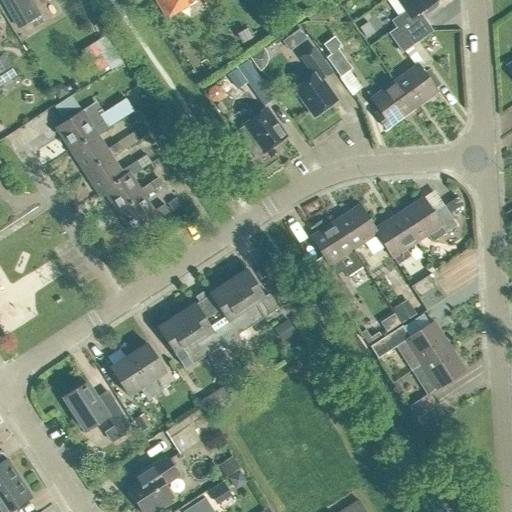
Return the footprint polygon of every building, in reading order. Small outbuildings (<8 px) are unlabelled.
[(0,0),(0,1),(16,29),(40,15),(31,0),(0,0)] [(155,0),(166,18),(196,0),(155,0)] [(396,0),(404,11),(390,20),(395,27),(396,27),(399,25),(403,31),(412,44),(416,42),(432,31),(418,11),(419,11),(421,13),(425,14),(435,7),(436,3),(434,0),(396,0)] [(395,27),(387,33),(401,52),(403,51),(412,44),(403,31),(399,25),(396,27),(395,27)] [(104,37),(93,44),(107,67),(118,60),(104,37)] [(350,69),(336,50),(340,47),(333,37),(322,45),(329,55),(325,58),(324,56),(322,57),(338,78),(338,77),(351,94),(360,88),(348,71),(350,69)] [(414,66),(393,81),(413,109),(436,92),(433,88),(439,84),(428,69),(422,73),(420,69),(431,61),(416,42),(412,44),(403,51),(414,66)] [(332,73),(314,47),(299,58),(311,75),(291,89),(313,119),(338,101),(323,79),(332,73)] [(249,58),(259,72),(263,67),(266,63),(266,59),(266,54),(262,48),(249,58)] [(56,101),(103,70),(90,50),(43,81),(56,101)] [(238,73),(262,106),(273,98),(249,64),(248,65),(248,59),(234,69),(239,72),(238,73)] [(393,81),(369,98),(378,110),(373,114),(385,129),(413,109),(393,81)] [(91,128),(89,125),(98,119),(89,105),(80,111),(70,96),(54,106),(67,126),(57,132),(71,154),(97,137),(96,136),(107,129),(106,127),(128,113),(122,104),(108,113),(110,115),(91,128)] [(242,124),(243,125),(234,131),(252,157),(261,150),(262,153),(285,136),(265,108),(242,124)] [(97,137),(71,154),(84,174),(111,157),(121,151),(116,143),(105,149),(97,137)] [(111,157),(84,174),(96,193),(102,190),(103,192),(129,175),(130,176),(140,169),(135,161),(119,171),(111,157)] [(138,189),(131,177),(130,176),(129,175),(103,192),(116,213),(143,195),(144,197),(154,190),(149,182),(138,189)] [(143,195),(116,213),(130,233),(155,216),(157,219),(168,212),(163,204),(153,211),(144,198),(143,195)] [(456,197),(443,206),(448,214),(462,205),(456,197)] [(175,198),(166,204),(170,211),(179,205),(175,198)] [(431,242),(444,233),(456,226),(448,214),(443,206),(431,213),(421,198),(397,213),(416,242),(426,235),(431,242)] [(373,229),(358,205),(333,220),(352,249),(376,234),(373,229)] [(397,213),(373,229),(376,234),(396,264),(409,256),(405,249),(416,242),(397,213)] [(352,249),(333,220),(309,236),(328,265),(335,275),(342,270),(346,277),(361,267),(350,250),(352,249)] [(174,309),(177,313),(156,326),(175,356),(182,351),(191,364),(220,345),(221,347),(224,349),(230,348),(235,345),(237,340),(237,336),(236,334),(277,308),(267,294),(263,297),(245,269),(224,282),(221,278),(208,286),(211,291),(208,293),(209,295),(194,304),(193,302),(190,304),(187,300),(174,309)] [(438,285),(430,273),(410,286),(417,298),(438,285)] [(340,305),(352,298),(339,278),(327,285),(340,305)] [(445,297),(438,285),(417,298),(425,310),(445,297)] [(407,300),(393,308),(401,323),(416,314),(407,300)] [(288,319),(273,329),(281,342),(296,333),(288,319)] [(389,333),(369,346),(377,358),(395,347),(410,370),(419,364),(448,346),(433,321),(408,337),(401,325),(389,333)] [(360,333),(368,345),(380,337),(377,332),(369,337),(364,330),(360,333)] [(164,372),(145,343),(108,367),(127,396),(139,389),(147,401),(161,392),(153,380),(164,372)] [(426,394),(408,406),(415,418),(417,421),(423,430),(443,417),(438,408),(435,405),(428,393),(464,370),(448,346),(419,364),(410,370),(426,394)] [(132,430),(124,419),(108,393),(97,401),(85,382),(62,397),(84,431),(106,416),(113,426),(103,433),(110,444),(132,430)] [(222,386),(197,402),(204,413),(229,396),(222,386)] [(163,432),(168,440),(178,454),(212,432),(197,410),(163,432)] [(133,419),(140,431),(150,425),(142,413),(133,419)] [(163,485),(177,475),(164,455),(133,475),(136,480),(125,487),(127,490),(126,493),(130,499),(133,499),(141,511),(149,511),(156,507),(161,508),(169,503),(169,499),(171,497),(163,485)] [(233,456),(218,465),(226,477),(241,468),(233,456)] [(0,489),(18,478),(5,458),(0,461),(0,489)] [(0,511),(14,511),(12,509),(31,498),(18,478),(0,489),(0,511)] [(222,482),(207,491),(215,505),(231,496),(222,482)] [(181,511),(213,511),(204,497),(181,511)] [(358,511),(349,500),(332,511),(358,511)]
